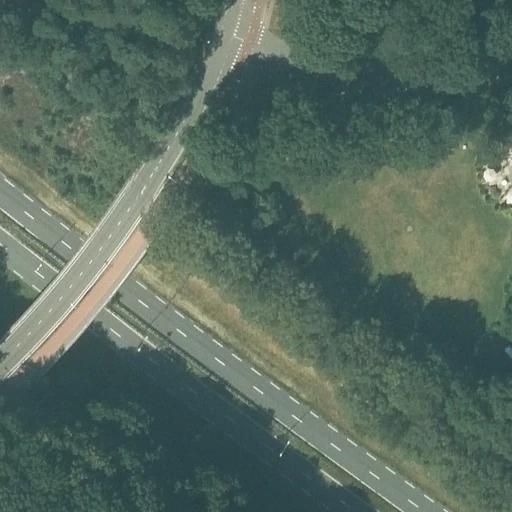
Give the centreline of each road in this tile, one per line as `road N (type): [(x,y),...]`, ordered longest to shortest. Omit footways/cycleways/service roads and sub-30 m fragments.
road 1 (primary): [(428,511),(0,190)]
road 2 (primary): [(0,244),(356,511)]
road 3 (tertiary): [(0,360),(76,278),(144,186),(185,119),(220,34)]
road 4 (unclassified): [(511,60),(380,75),(319,66),(220,34)]
